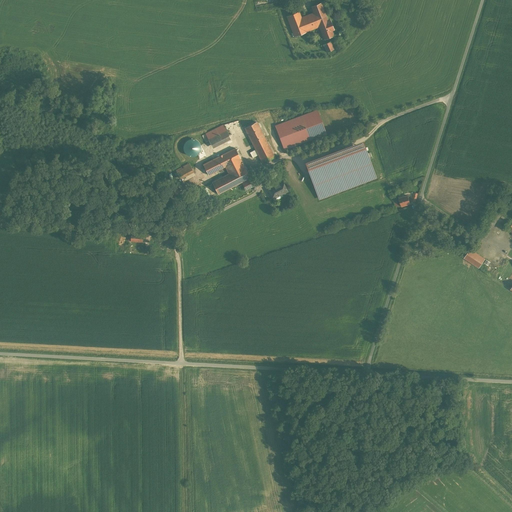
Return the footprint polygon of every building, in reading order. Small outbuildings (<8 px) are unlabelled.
[(300,11),(286,16),(295,37),(319,28),(324,40),(334,35),(333,31),(335,30),(330,18),(328,19),(322,2),(311,7),(314,13),(302,16),(300,11)] [(330,40),(323,44),(326,52),(334,48),(330,40)] [(284,149),(326,133),(317,110),(276,125),(284,149)] [(258,122),(245,128),(263,163),(276,156),(258,122)] [(223,124),(205,133),(212,148),(230,139),(223,124)] [(362,141),(305,162),(312,179),(319,199),(376,178),(362,141)] [(225,167),(229,174),(244,166),(235,148),(203,164),(208,175),(225,167)] [(189,163),(176,170),(180,179),(194,173),(189,163)] [(244,166),(229,174),(212,182),(218,194),(250,178),(244,166)] [(284,179),(268,187),(273,198),(289,190),(284,179)] [(178,192),(173,181),(166,185),(172,196),(178,192)] [(172,196),(166,185),(162,187),(168,198),(172,196)] [(408,194),(399,197),(402,206),(411,203),(408,194)] [(143,235),(130,234),(129,241),(143,242),(143,235)] [(487,257),(472,247),(465,257),(480,267),(487,257)]
